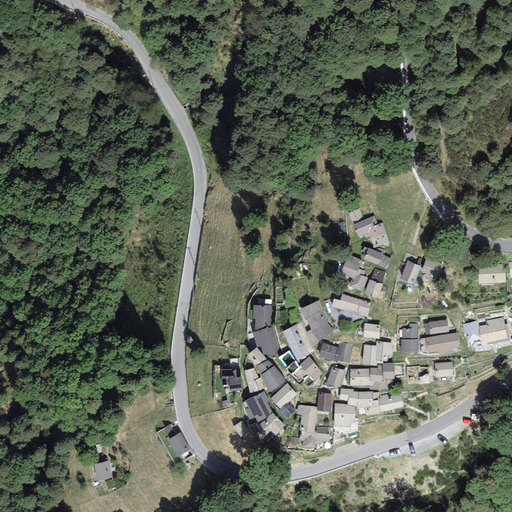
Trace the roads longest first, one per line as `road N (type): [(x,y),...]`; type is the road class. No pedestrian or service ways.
road 1 (tertiary): [(67,0),(138,46),(195,155),(198,195),(178,370),(182,417),(209,460),(248,475),(303,471),(451,417),(511,375)]
road 2 (tertiary): [(511,246),(458,226),(421,179),(394,0)]
